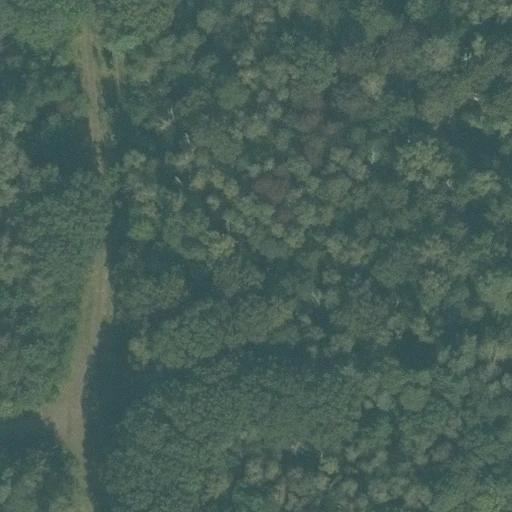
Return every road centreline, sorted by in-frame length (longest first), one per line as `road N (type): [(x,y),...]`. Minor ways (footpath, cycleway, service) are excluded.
road 1 (track): [(116,0),(137,277),(123,407)]
road 2 (track): [(123,407),(314,355),(511,324)]
